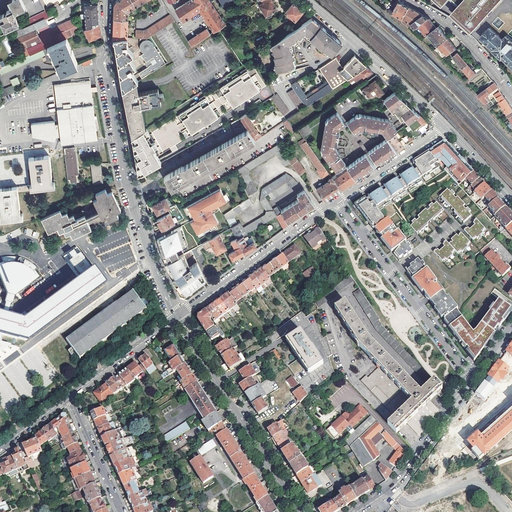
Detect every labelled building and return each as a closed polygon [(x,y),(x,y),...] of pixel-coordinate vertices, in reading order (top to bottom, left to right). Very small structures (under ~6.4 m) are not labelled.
[(45,10),(39,0),(0,0),(0,31),(0,32),(11,27),(19,23),(31,17),(32,16),(45,10)] [(39,0),(45,10),(59,4),(67,0),(39,0)] [(114,17),(128,18),(128,11),(129,9),(135,6),(131,0),(117,0),(116,1),(115,2),(115,3),(114,17)] [(200,10),(214,31),(220,27),(226,23),(209,0),(189,0),(176,9),(183,21),(200,10)] [(272,0),(265,0),(258,4),(266,16),(267,18),(268,17),(269,18),(270,18),(271,18),(272,17),(272,16),(272,15),(272,14),(271,13),(277,8),(272,0)] [(440,0),(442,2),(444,0),(453,0),(460,6),(454,13),(474,31),(483,21),(502,0),(440,0)] [(511,0),(502,0),(483,21),(491,28),(496,32),(499,29),(493,23),(499,17),(501,19),(508,12),(511,16),(511,15),(511,0)] [(400,1),(397,6),(393,15),(402,22),(410,7),(400,1)] [(98,2),(84,3),(84,7),(85,13),(81,13),(80,15),(80,18),(85,18),(86,29),(99,23),(98,2)] [(285,12),(295,20),(303,11),(293,3),(285,12)] [(60,7),(59,4),(45,10),(32,16),(31,17),(32,23),(19,30),(17,26),(19,25),(19,23),(11,27),(17,39),(36,30),(34,26),(54,16),(51,11),(60,7)] [(410,7),(402,22),(405,26),(408,22),(412,24),(423,15),(410,7)] [(144,31),(136,31),(136,38),(147,38),(151,36),(174,20),(170,14),(146,30),(144,31)] [(423,15),(412,24),(416,29),(418,27),(429,18),(423,15)] [(114,26),(113,39),(122,37),(127,38),(128,18),(114,17),(114,26)] [(335,52),(342,43),(333,36),(332,37),(326,32),(327,31),(311,18),(291,32),(278,40),(268,48),(276,72),(292,66),(293,65),(290,60),(292,59),(287,45),(289,44),(287,40),(298,32),(302,35),(303,33),(309,37),(308,38),(315,43),(316,41),(319,43),(318,45),(321,48),(322,47),(330,53),(335,52)] [(437,28),(429,18),(418,27),(426,36),(437,28)] [(102,35),(99,23),(86,29),(84,30),(89,40),(102,35)] [(226,23),(220,27),(222,30),(223,31),(229,27),(227,23),(226,23)] [(26,57),(66,38),(70,37),(65,26),(51,33),(51,35),(40,40),(36,30),(17,39),(26,57)] [(438,27),(437,28),(426,36),(426,37),(427,39),(430,37),(438,47),(448,39),(438,27)] [(207,28),(188,41),(192,46),(210,33),(207,28)] [(278,40),(291,32),(289,28),(276,37),(278,40)] [(511,40),(507,36),(504,40),(496,32),(491,28),(482,38),(486,41),(484,43),(486,44),(487,43),(495,50),(494,51),(503,59),(504,58),(511,65),(511,40)] [(290,44),(294,41),(295,41),(297,40),(297,39),(300,36),(302,35),(298,32),(287,40),(289,44),(290,44)] [(232,34),(227,37),(230,42),(235,38),(232,34)] [(122,37),(113,39),(114,42),(114,41),(115,46),(119,70),(120,80),(122,91),(135,82),(165,62),(154,46),(153,43),(152,41),(150,39),(147,39),(144,39),(141,41),(139,44),(139,48),(141,51),(143,53),(140,55),(148,66),(134,76),(131,70),(135,67),(129,57),(133,55),(127,45),(127,38),(122,37)] [(55,59),(61,72),(78,65),(66,38),(26,57),(2,68),(0,68),(0,96),(1,98),(16,91),(14,86),(20,83),(17,77),(11,80),(13,85),(5,88),(0,78),(2,76),(45,56),(48,62),(55,59)] [(456,49),(448,39),(438,47),(443,53),(445,52),(448,56),(456,49)] [(458,53),(453,57),(463,69),(468,65),(458,53)] [(348,78),(366,66),(355,55),(345,66),(343,67),(336,57),(319,69),(327,81),(332,89),(348,78)] [(468,65),(463,69),(470,78),(483,69),(480,66),(475,70),(475,73),(468,65)] [(355,81),(371,70),(366,66),(348,78),(350,81),(354,79),(355,81)] [(246,71),(220,88),(233,107),(240,103),(239,102),(252,93),(253,95),(259,90),(246,71)] [(90,80),(54,84),(59,124),(55,124),(54,120),(31,123),(33,136),(55,141),(56,137),(61,136),(61,143),(97,139),(90,80)] [(363,89),(363,90),(362,90),(362,92),(364,94),(365,94),(366,93),(368,97),(376,92),(378,96),(384,93),(383,92),(384,91),(381,88),(375,80),(363,89)] [(332,89),(327,81),(306,96),(301,99),(306,106),(332,89)] [(122,91),(121,91),(123,100),(131,138),(145,128),(141,108),(160,104),(159,98),(163,97),(163,93),(158,94),(157,88),(138,92),(135,82),(122,91)] [(306,96),(296,82),(291,85),(294,88),(298,95),(299,95),(301,99),(306,96)] [(494,83),(478,95),(486,103),(489,101),(486,97),(498,88),(494,83)] [(287,92),(299,111),(306,106),(301,99),(299,95),(298,95),(294,88),(287,92)] [(384,100),(388,106),(390,105),(398,98),(397,97),(398,95),(395,92),(384,100)] [(500,94),(501,95),(496,98),(499,103),(511,123),(511,109),(510,106),(501,93),(500,94)] [(271,97),(283,115),(289,111),(277,94),(276,96),(274,94),(271,97)] [(390,105),(388,106),(393,111),(394,110),(401,118),(404,117),(408,122),(419,115),(412,108),(406,103),(398,95),(397,97),(398,98),(390,105)] [(205,97),(179,115),(192,134),(198,130),(197,129),(211,120),(212,121),(218,117),(205,97)] [(346,122),(355,133),(361,128),(362,129),(364,129),(364,130),(368,131),(369,130),(373,131),(374,132),(377,133),(378,130),(382,132),(383,133),(387,138),(393,133),(398,130),(389,118),(362,114),(362,113),(358,112),(358,113),(346,122)] [(322,154),(336,174),(346,167),(348,169),(355,180),(365,173),(374,167),(364,152),(358,157),(357,156),(354,158),(355,159),(345,166),(344,164),(345,163),(343,161),(341,158),(340,156),(339,157),(337,154),(338,153),(335,148),(334,147),(335,145),(336,141),(335,141),(336,135),(337,136),(337,132),(337,129),(341,127),(344,124),(335,113),(326,119),(325,118),(324,123),(321,149),(320,149),(321,154),(322,154)] [(240,118),(255,141),(261,137),(246,114),(240,118)] [(419,115),(408,122),(404,126),(406,129),(409,126),(414,132),(418,129),(424,126),(423,124),(426,121),(419,115)] [(235,151),(236,152),(255,141),(240,118),(236,120),(232,123),(235,129),(238,128),(239,128),(240,128),(242,129),(243,130),(244,132),(183,167),(182,166),(165,175),(167,179),(166,180),(169,186),(171,185),(173,189),(190,179),(189,177),(202,170),(235,151)] [(406,129),(413,139),(421,133),(418,129),(414,132),(409,126),(406,129)] [(136,164),(137,170),(138,174),(149,168),(147,166),(151,165),(152,167),(161,162),(158,155),(158,154),(155,148),(157,147),(154,140),(153,141),(151,142),(145,128),(131,138),(136,164)] [(329,173),(299,129),(292,134),(296,139),(300,145),(301,145),(318,169),(317,170),(322,177),(329,173)] [(397,151),(403,146),(393,133),(387,138),(397,151)] [(285,139),(289,144),(296,139),(292,134),(285,139)] [(367,150),(377,165),(387,158),(397,151),(387,138),(380,142),(380,141),(374,145),(374,146),(367,150)] [(437,146),(428,152),(439,164),(459,186),(466,179),(474,172),(447,143),(443,142),(437,146)] [(278,144),(238,169),(247,186),(244,188),(248,195),(257,190),(248,174),(249,170),(275,154),(278,156),(285,166),(290,162),(285,154),(278,144)] [(64,149),(69,192),(77,191),(76,182),(79,181),(75,147),(64,149)] [(305,171),(291,150),(285,154),(290,162),(299,175),(305,171)] [(366,151),(364,152),(374,167),(376,166),(377,165),(367,150),(366,151)] [(190,179),(236,152),(235,151),(202,170),(189,177),(190,179)] [(358,203),(356,203),(360,208),(358,209),(367,220),(368,219),(374,228),(375,228),(377,230),(380,233),(379,234),(382,238),(381,239),(391,252),(398,247),(399,249),(397,250),(396,253),(395,253),(399,259),(403,256),(406,254),(407,253),(411,250),(409,248),(411,247),(408,244),(407,245),(405,242),(406,241),(398,230),(397,231),(394,227),(393,227),(392,227),(393,226),(390,222),(388,223),(386,221),(379,211),(377,209),(382,206),(383,207),(385,206),(384,205),(390,201),(391,202),(393,201),(392,199),(398,196),(399,197),(400,196),(400,195),(406,191),(406,192),(409,191),(408,189),(414,186),(415,187),(416,186),(415,185),(421,181),(420,179),(423,177),(429,173),(430,174),(433,172),(432,170),(437,167),(436,165),(437,165),(439,164),(428,152),(413,161),(415,165),(414,166),(398,177),(382,187),(366,197),(358,203)] [(53,182),(49,155),(29,158),(32,184),(0,188),(0,221),(24,219),(23,213),(21,213),(18,192),(56,187),(55,181),(53,182)] [(103,182),(100,162),(91,163),(93,184),(103,182)] [(355,180),(348,169),(334,179),(341,190),(349,184),(355,180)] [(474,172),(466,179),(472,185),(479,178),(474,172)] [(242,201),(224,213),(231,227),(237,239),(243,235),(276,216),(277,215),(273,209),(265,196),(272,191),(293,177),(286,173),(262,188),(260,201),(266,210),(265,214),(243,227),(240,222),(237,223),(234,218),(237,214),(253,203),(249,198),(242,201)] [(272,191),(276,197),(298,183),(293,177),(272,191)] [(317,188),(324,200),(339,191),(341,190),(334,179),(332,177),(329,179),(329,180),(317,188)] [(472,185),(467,190),(468,191),(469,190),(471,191),(473,189),(476,192),(484,184),(479,178),(472,185)] [(475,192),(482,200),(485,197),(491,191),(484,184),(476,192),(475,192)] [(105,188),(96,192),(98,198),(108,193),(105,188)] [(221,188),(187,207),(192,216),(194,219),(190,221),(197,234),(198,233),(203,231),(204,232),(210,229),(209,227),(214,224),(218,222),(214,212),(212,210),(218,207),(228,201),(225,195),(221,188)] [(281,210),(278,206),(273,209),(277,215),(282,212),(288,222),(289,221),(314,205),(310,198),(304,189),(297,194),(299,198),(281,210)] [(450,192),(448,189),(441,196),(442,197),(441,198),(449,207),(450,206),(455,211),(454,212),(462,221),(463,220),(465,221),(472,215),(469,212),(471,211),(468,207),(466,209),(464,206),(465,205),(458,197),(456,198),(453,195),(455,194),(452,190),(450,192)] [(108,193),(117,212),(122,210),(112,191),(108,193)] [(486,205),(488,208),(489,207),(498,199),(493,193),(491,191),(485,197),(489,202),(486,205)] [(70,233),(89,225),(92,223),(96,221),(100,220),(107,216),(117,212),(108,193),(98,198),(103,207),(98,209),(89,213),(79,217),(75,219),(73,215),(68,217),(60,221),(58,216),(47,221),(45,227),(46,228),(52,230),(50,238),(57,239),(70,233)] [(94,200),(98,209),(103,207),(98,198),(94,200)] [(152,205),(157,214),(167,208),(170,207),(165,198),(152,205)] [(500,201),(498,199),(489,207),(496,215),(505,207),(500,201)] [(413,224),(410,226),(416,233),(418,232),(419,233),(428,225),(427,224),(432,219),(433,220),(442,212),(441,211),(443,209),(437,202),(434,205),(432,203),(429,206),(430,208),(427,211),(426,209),(418,216),(419,218),(416,221),(415,219),(412,222),(413,224)] [(183,217),(176,203),(170,207),(167,208),(170,213),(175,222),(183,217)] [(511,214),(505,207),(496,215),(494,217),(505,229),(511,223),(511,214)] [(41,218),(45,227),(47,221),(58,216),(60,221),(68,217),(66,212),(62,214),(60,209),(41,218)] [(119,216),(117,212),(107,216),(109,221),(119,216)] [(277,215),(276,216),(284,228),(289,224),(288,222),(282,212),(277,215)] [(157,220),(162,229),(175,222),(170,213),(157,220)] [(466,228),(464,230),(472,240),(474,239),(475,240),(476,238),(477,239),(483,233),(483,232),(484,231),(484,230),(485,229),(479,223),(476,219),(474,221),(475,222),(473,223),(475,225),(470,230),(468,228),(467,229),(466,228)] [(91,229),(89,225),(70,233),(73,238),(91,229)] [(164,256),(168,262),(187,252),(184,245),(188,243),(179,226),(171,230),(171,231),(165,234),(157,238),(163,257),(164,256)] [(231,227),(219,234),(222,240),(229,236),(235,250),(229,254),(232,260),(239,257),(245,253),(237,239),(231,227)] [(311,236),(310,235),(305,238),(313,249),(318,245),(317,244),(321,241),(322,242),(326,239),(325,237),(319,227),(314,231),(315,233),(311,236)] [(40,233),(33,231),(33,230),(25,228),(23,234),(38,238),(40,233)] [(451,242),(449,244),(454,250),(457,254),(459,252),(459,253),(461,252),(462,253),(468,247),(467,246),(469,244),(468,244),(470,242),(461,233),(459,235),(460,236),(458,237),(460,238),(454,244),(453,242),(452,243),(451,242)] [(211,246),(216,255),(226,249),(222,240),(219,234),(202,243),(205,249),(211,246)] [(237,239),(245,253),(256,246),(251,237),(245,240),(243,235),(237,239)] [(457,235),(451,240),(453,242),(454,244),(460,238),(458,237),(457,235)] [(436,250),(433,252),(442,261),(443,260),(444,261),(446,259),(447,260),(453,255),(452,254),(454,252),(453,251),(454,250),(449,244),(446,241),(444,243),(444,244),(443,245),(445,247),(439,251),(438,249),(436,251),(436,250)] [(301,253),(295,245),(282,255),(288,263),(301,253)] [(489,249),(487,246),(480,252),(482,255),(489,249)] [(0,333),(16,339),(16,338),(25,340),(103,283),(91,267),(76,247),(63,257),(78,277),(24,317),(22,315),(8,311),(10,304),(12,302),(14,295),(38,277),(34,271),(37,268),(36,267),(34,265),(32,264),(30,262),(26,260),(23,259),(21,258),(17,257),(11,256),(5,257),(0,258),(2,263),(0,263),(0,277),(7,294),(5,301),(6,303),(4,310),(2,309),(0,308),(0,333)] [(168,262),(165,264),(168,271),(169,271),(174,278),(173,279),(173,280),(175,285),(176,284),(178,287),(177,288),(179,293),(186,295),(189,292),(188,291),(192,288),(193,290),(200,284),(199,282),(204,278),(191,249),(187,252),(168,262)] [(489,249),(482,255),(485,258),(492,252),(489,249)] [(492,252),(485,258),(491,264),(499,256),(496,253),(494,255),(492,252)] [(288,263),(282,255),(276,259),(282,268),(288,263)] [(499,256),(491,264),(496,270),(503,264),(501,261),(502,260),(499,256)] [(282,268),(276,259),(269,264),(275,273),(282,268)] [(411,268),(408,270),(413,276),(416,274),(418,273),(419,275),(412,280),(422,293),(423,292),(435,307),(436,307),(434,309),(442,318),(444,317),(445,318),(444,319),(450,327),(462,317),(457,311),(456,312),(455,311),(458,309),(449,296),(447,297),(436,282),(437,281),(427,268),(426,269),(423,266),(425,265),(422,262),(421,263),(420,261),(416,264),(415,265),(411,268)] [(275,273),(269,264),(262,269),(269,278),(275,273)] [(503,277),(511,269),(508,266),(507,267),(503,264),(496,270),(503,277)] [(312,266),(302,273),(306,279),(316,272),(312,266)] [(269,278),(262,269),(258,272),(266,283),(271,280),(269,278)] [(266,283),(258,272),(253,276),(261,287),(266,283)] [(253,276),(249,279),(255,289),(257,290),(261,287),(253,276)] [(350,276),(314,302),(317,306),(317,308),(354,282),(350,276)] [(242,284),(249,293),(255,289),(249,279),(242,284)] [(249,293),(242,284),(236,289),(243,298),(249,293)] [(243,298),(236,289),(229,294),(235,304),(243,298)] [(376,331),(428,386),(434,381),(383,327),(359,290),(353,294),(376,331)] [(73,349),(77,355),(80,359),(147,310),(134,292),(67,341),(73,349)] [(235,304),(229,294),(224,297),(232,309),(237,305),(235,304)] [(232,309),(224,297),(219,301),(228,312),(232,309)] [(499,299),(476,330),(473,332),(462,317),(450,327),(454,332),(453,334),(455,337),(457,336),(459,338),(466,348),(467,347),(468,350),(475,360),(481,353),(484,348),(483,347),(493,332),(498,326),(499,327),(502,324),(504,321),(502,320),(511,308),(499,299)] [(228,312),(219,301),(215,304),(223,315),(228,312)] [(394,418),(403,427),(407,424),(419,436),(427,424),(437,411),(429,402),(430,402),(421,393),(368,338),(345,301),(334,308),(358,346),(378,369),(368,379),(365,376),(360,382),(395,417),(394,418)] [(223,315),(215,304),(210,307),(219,319),(223,315)] [(219,319),(210,307),(206,311),(211,319),(216,325),(221,321),(219,319)] [(504,321),(511,310),(511,308),(502,320),(504,321)] [(199,316),(198,320),(200,322),(206,332),(214,327),(210,320),(211,319),(206,311),(199,316)] [(302,312),(279,328),(299,358),(288,366),(301,384),(308,395),(336,373),(333,370),(329,357),(332,354),(326,336),(323,338),(322,336),(318,324),(310,313),(305,316),(302,312)] [(214,327),(206,332),(211,340),(213,340),(221,335),(225,341),(227,340),(217,326),(214,327)] [(483,347),(484,348),(495,333),(493,332),(483,347)] [(225,341),(216,347),(222,357),(233,350),(236,348),(232,341),(229,343),(227,340),(225,341)] [(173,345),(164,351),(172,362),(180,357),(173,345)] [(73,358),(77,355),(73,349),(69,352),(73,358)] [(233,350),(222,357),(226,363),(237,356),(233,350)] [(146,370),(153,365),(146,355),(143,357),(141,356),(139,358),(139,360),(142,364),(146,370)] [(226,363),(230,370),(241,362),(237,356),(226,363)] [(185,365),(180,357),(172,362),(165,367),(167,370),(170,375),(176,370),(185,365)] [(489,376),(498,383),(501,379),(504,380),(508,374),(506,373),(509,369),(499,361),(489,376)] [(134,379),(146,370),(142,364),(138,366),(135,362),(127,369),(134,379)] [(254,363),(240,371),(246,381),(251,377),(260,372),(254,363)] [(192,375),(185,365),(176,370),(180,376),(177,377),(180,382),(192,375)] [(135,380),(134,379),(127,369),(118,375),(119,375),(115,378),(122,388),(126,385),(127,386),(135,380)] [(167,370),(160,374),(163,379),(170,375),(167,370)] [(197,383),(192,375),(180,382),(182,385),(180,386),(183,391),(188,387),(189,388),(197,383)] [(292,376),(286,380),(292,388),(298,384),(292,376)] [(246,381),(239,385),(245,393),(256,386),(251,377),(246,381)] [(114,394),(122,388),(115,378),(106,384),(114,394)] [(434,381),(428,386),(437,395),(440,398),(446,393),(434,381)] [(485,400),(494,388),(484,381),(475,393),(485,400)] [(206,397),(197,383),(189,388),(186,391),(193,402),(192,403),(196,409),(197,408),(204,420),(216,413),(206,397)] [(101,404),(114,394),(106,384),(94,393),(101,404)] [(266,396),(259,384),(256,386),(245,393),(249,400),(252,405),(262,399),(266,396)] [(300,402),(308,395),(301,384),(299,386),(300,388),(294,393),(300,402)] [(425,389),(421,393),(430,402),(433,399),(437,395),(428,386),(425,389)] [(114,394),(101,404),(102,405),(115,395),(114,394)] [(252,405),(258,415),(268,409),(262,399),(252,405)] [(348,414),(346,412),(341,416),(342,417),(350,426),(352,428),(368,414),(360,405),(350,414),(348,414)] [(103,408),(91,413),(95,420),(106,415),(105,413),(103,408)] [(204,420),(202,422),(208,431),(209,431),(222,423),(217,415),(216,413),(204,420)] [(106,415),(95,420),(98,429),(109,424),(113,422),(109,414),(109,415),(106,415)] [(62,416),(62,417),(51,425),(56,432),(59,429),(69,425),(69,424),(70,424),(68,420),(67,420),(66,418),(67,417),(66,416),(64,415),(62,416)] [(511,415),(484,441),(478,435),(469,443),(475,449),(472,451),(480,460),(484,456),(485,457),(489,453),(488,452),(511,431),(511,415)] [(327,430),(335,439),(350,426),(342,417),(327,430)] [(399,430),(403,427),(394,418),(391,421),(387,424),(396,434),(399,430)] [(282,419),(268,430),(273,438),(286,430),(289,428),(286,423),(284,423),(282,419)] [(162,438),(166,445),(191,429),(186,422),(162,438)] [(209,431),(211,435),(216,432),(218,436),(227,430),(222,423),(209,431)] [(373,461),(380,455),(371,440),(379,432),(397,451),(391,461),(390,463),(395,467),(406,453),(377,423),(359,439),(373,461)] [(98,429),(102,437),(112,433),(109,424),(98,429)] [(56,432),(51,425),(42,432),(48,440),(49,441),(58,435),(56,432)] [(72,427),(71,428),(69,425),(59,429),(63,437),(72,432),(73,431),(72,427)] [(123,439),(119,430),(112,433),(102,437),(101,437),(103,442),(104,441),(107,447),(123,439)] [(261,485),(260,483),(253,472),(248,464),(247,463),(246,461),(234,443),(233,441),(232,439),(227,430),(218,436),(217,437),(244,480),(243,480),(246,485),(247,484),(256,498),(255,499),(257,503),(268,496),(262,487),(261,485)] [(273,438),(275,442),(288,434),(286,430),(273,438)] [(48,440),(42,432),(35,436),(40,446),(48,440)] [(62,444),(65,449),(68,448),(77,444),(77,443),(78,442),(76,438),(75,439),(72,432),(63,437),(63,438),(61,439),(63,444),(62,444)] [(290,446),(285,438),(286,437),(288,434),(275,442),(277,445),(282,451),(290,446)] [(40,446),(35,436),(30,438),(32,441),(24,445),(29,457),(33,455),(40,452),(42,451),(40,446)] [(127,445),(124,439),(123,439),(107,447),(111,456),(128,449),(126,446),(127,445)] [(197,449),(201,455),(216,445),(212,439),(197,449)] [(373,461),(359,439),(350,447),(363,468),(373,461)] [(68,448),(70,455),(80,450),(77,444),(68,448)] [(300,457),(292,445),(290,446),(282,451),(290,464),(300,457)] [(25,459),(20,449),(16,451),(17,454),(12,456),(18,469),(23,467),(24,471),(29,469),(29,468),(25,459)] [(129,451),(128,449),(111,456),(113,461),(112,461),(114,466),(115,466),(133,458),(130,451),(129,451)] [(69,465),(71,469),(86,463),(80,450),(70,455),(71,456),(67,458),(70,465),(69,465)] [(18,469),(12,456),(4,460),(6,464),(1,466),(4,474),(5,475),(18,469)] [(191,464),(203,483),(214,477),(208,469),(207,466),(201,457),(191,464)] [(300,457),(290,464),(293,469),(297,475),(308,468),(303,460),(302,460),(300,457)] [(136,464),(133,458),(115,466),(119,475),(132,469),(136,468),(135,465),(136,464)] [(72,474),(74,480),(75,479),(90,472),(86,463),(71,469),(73,473),(72,474)] [(324,469),(327,475),(337,469),(334,463),(324,469)] [(379,471),(386,480),(392,472),(384,466),(381,469),(379,471)] [(308,468),(297,475),(302,483),(313,476),(308,468)] [(137,481),(132,469),(119,475),(124,487),(135,482),(137,481)] [(90,472),(75,479),(80,491),(83,489),(95,484),(90,472)] [(37,473),(32,474),(37,489),(41,488),(37,473)] [(367,474),(361,478),(362,480),(369,491),(375,487),(367,474)] [(313,476),(302,483),(308,494),(322,485),(315,475),(313,476)] [(350,488),(356,499),(363,495),(369,491),(362,480),(350,488)] [(336,481),(332,483),(334,485),(334,486),(337,491),(341,489),(336,481)] [(124,487),(129,498),(140,493),(138,487),(135,482),(124,487)] [(85,496),(88,503),(89,503),(100,498),(101,498),(95,484),(83,489),(86,495),(85,496)] [(334,485),(324,491),(327,496),(330,497),(334,486),(334,485)] [(341,497),(347,505),(354,500),(356,499),(350,488),(349,488),(346,490),(345,488),(341,491),(342,492),(339,494),(341,497)] [(148,495),(146,490),(144,491),(140,493),(129,498),(134,509),(148,503),(145,497),(148,495)] [(72,494),(75,501),(82,498),(79,491),(72,494)] [(278,511),(273,505),(268,496),(257,503),(256,504),(261,511),(278,511)] [(333,502),(338,510),(345,506),(347,505),(341,497),(333,502)] [(91,507),(89,508),(90,511),(99,511),(106,509),(104,503),(103,504),(100,498),(89,503),(91,507)] [(335,511),(338,510),(333,502),(332,499),(327,502),(328,504),(319,510),(320,511),(335,511)] [(151,511),(153,511),(150,502),(148,503),(134,509),(135,511),(151,511)]
